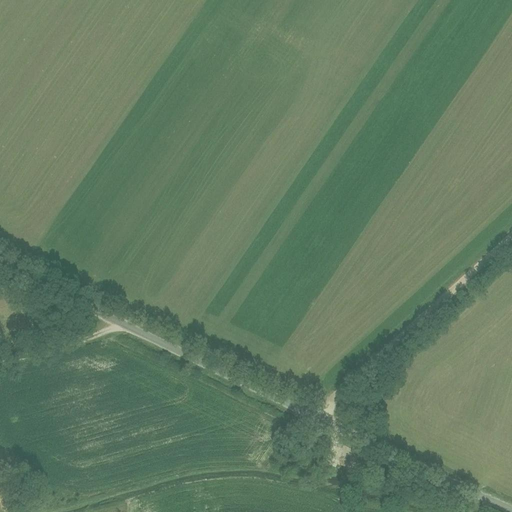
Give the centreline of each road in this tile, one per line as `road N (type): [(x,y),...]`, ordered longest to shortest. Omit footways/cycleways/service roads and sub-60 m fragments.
road 1 (track): [(511,235),(315,416)]
road 2 (unclassified): [(511,509),(315,416)]
